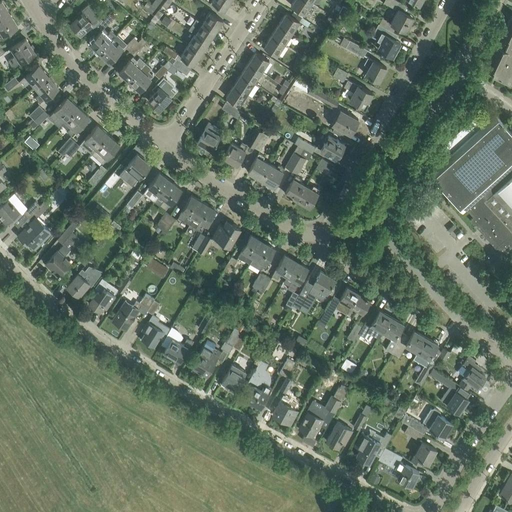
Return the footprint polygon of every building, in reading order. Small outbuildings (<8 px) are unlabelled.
[(1,0),(0,0),(0,18),(10,13),(1,0)] [(114,0),(103,0),(114,9),(119,4),(114,0)] [(231,0),(211,0),(211,1),(225,10),(231,0)] [(304,13),(311,2),(308,0),(293,0),(291,5),(295,8),(293,11),(302,17),(304,13)] [(396,0),(385,0),(384,3),(397,10),(401,3),(396,0)] [(152,4),(148,10),(151,13),(156,7),(152,4)] [(378,22),(382,14),(363,5),(359,13),(378,22)] [(94,15),(87,7),(70,22),(80,34),(93,22),(90,19),(94,15)] [(163,13),(159,9),(153,17),(157,21),(163,13)] [(406,31),(414,17),(400,9),(393,23),(384,18),(381,25),(393,31),(396,26),(406,31)] [(210,11),(203,22),(216,31),(223,20),(210,11)] [(291,15),(286,12),(279,23),(292,32),(299,21),(302,17),(293,11),(291,15)] [(0,36),(18,25),(10,13),(0,18),(0,36)] [(110,13),(100,22),(105,27),(114,18),(110,13)] [(331,23),(335,16),(331,13),(326,20),(331,23)] [(511,71),(511,13),(511,14),(502,34),(506,36),(501,47),(497,45),(487,66),(491,68),(488,74),(511,84),(511,83),(510,83),(511,79),(511,75),(511,71)] [(362,14),(358,20),(376,30),(379,24),(362,14)] [(165,15),(161,21),(168,26),(172,19),(165,15)] [(151,29),(157,21),(153,17),(146,25),(151,29)] [(208,42),(216,31),(203,22),(196,18),(189,29),(195,33),(195,34),(208,42)] [(285,43),(292,32),(279,23),(271,34),(285,43)] [(99,52),(111,40),(117,35),(111,29),(108,32),(103,28),(89,42),(99,52)] [(377,48),(392,56),(400,42),(381,32),(378,39),(381,41),(377,48)] [(208,42),(195,34),(188,45),(201,53),(208,42)] [(277,54),(285,43),(271,34),(264,46),(277,54)] [(122,40),(117,35),(111,40),(99,52),(109,62),(124,48),(119,43),(122,40)] [(344,36),(340,44),(364,57),(368,49),(344,36)] [(129,51),(138,41),(134,37),(125,46),(129,51)] [(143,37),(138,41),(129,51),(134,55),(148,41),(143,37)] [(35,52),(26,38),(12,47),(16,55),(8,60),(13,67),(35,52)] [(166,45),(163,50),(175,58),(178,53),(166,45)] [(193,65),(201,53),(188,45),(181,55),(178,53),(175,58),(177,59),(190,68),(193,64),(193,65)] [(269,60),(256,51),(248,62),(261,71),(269,60)] [(140,69),(146,63),(139,57),(136,60),(133,56),(119,71),(130,81),(141,69),(140,69)] [(165,56),(158,61),(161,65),(168,60),(165,56)] [(379,81),(386,67),(373,59),(372,60),(367,57),(363,64),(369,67),(365,73),(379,81)] [(190,68),(177,59),(172,64),(186,74),(190,68)] [(254,82),(261,71),(248,62),(241,73),(254,82)] [(151,68),(146,64),(146,63),(140,69),(141,69),(130,81),(139,90),(153,75),(148,71),(151,68)] [(35,87),(48,75),(39,64),(20,80),(25,85),(30,80),(35,87)] [(163,65),(154,74),(159,78),(167,69),(163,65)] [(308,82),(312,74),(299,67),(295,75),(308,82)] [(337,67),(332,75),(343,81),(348,73),(337,67)] [(350,71),(346,78),(352,81),(355,73),(350,71)] [(254,82),(241,73),(234,85),(247,93),(254,82)] [(278,74),(274,79),(279,83),(283,77),(278,74)] [(58,87),(48,75),(35,87),(40,92),(35,97),(40,103),(58,87)] [(14,76),(4,85),(8,90),(18,81),(14,76)] [(155,91),(148,99),(160,109),(175,92),(171,88),(174,85),(164,76),(152,89),(155,91)] [(317,88),(297,77),(293,83),(308,91),(307,92),(314,95),(317,89),(317,88)] [(285,79),(281,85),(282,86),(286,88),(291,82),(290,82),(285,79)] [(350,99),(364,107),(373,92),(358,84),(357,84),(348,79),(344,86),(354,91),(350,99)] [(239,105),(247,93),(234,85),(226,96),(239,105)] [(283,94),(286,88),(282,86),(278,91),(283,94)] [(317,89),(314,95),(314,96),(334,107),(338,101),(317,89)] [(67,96),(50,115),(55,120),(54,121),(60,126),(65,120),(78,106),(67,96)] [(225,101),(221,108),(238,119),(242,112),(225,101)] [(39,105),(29,114),(34,119),(44,110),(39,105)] [(72,136),(89,116),(78,106),(65,120),(71,126),(67,131),(72,136)] [(350,133),(358,118),(341,109),(337,107),(335,111),(333,110),(327,121),(335,125),(332,131),(342,136),(345,131),(350,133)] [(44,110),(34,119),(39,124),(49,114),(44,109),(44,110)] [(511,132),(495,113),(476,130),(468,122),(439,149),(446,157),(428,173),(462,211),(465,208),(473,216),(470,219),(502,254),(511,245),(511,132)] [(263,131),(263,132),(266,126),(255,120),(251,126),(255,128),(246,143),(254,147),(263,131)] [(211,149),(222,130),(208,122),(197,141),(211,149)] [(96,148),(109,134),(98,124),(81,143),(92,153),(96,148)] [(269,135),(263,132),(263,131),(254,147),(260,151),(269,135)] [(120,143),(109,134),(96,148),(92,153),(98,158),(103,163),(120,143)] [(336,158),(344,144),(328,134),(320,149),(336,158)] [(66,152),(75,141),(70,136),(58,150),(63,155),(66,152)] [(315,146),(298,137),(294,143),(297,145),(303,148),(312,153),(315,146)] [(80,145),(75,141),(66,152),(70,156),(80,145)] [(237,164),(245,151),(245,150),(244,150),(247,145),(242,142),(239,147),(231,142),(223,156),(237,164)] [(303,148),(297,145),(285,166),(291,169),(303,148)] [(303,148),(291,169),(291,170),(297,174),(306,157),(308,159),(312,153),(303,148)] [(137,153),(120,174),(126,179),(133,184),(139,177),(150,164),(137,153)] [(261,178),(269,164),(262,160),(264,157),(258,153),(248,171),(261,178)] [(321,158),(315,167),(321,171),(323,167),(330,171),(333,165),(321,158)] [(94,184),(107,169),(101,164),(88,180),(94,184)] [(276,168),(269,164),(261,178),(274,186),(284,168),(278,165),(276,168)] [(110,186),(119,176),(114,171),(105,182),(110,186)] [(154,201),(170,180),(159,171),(143,192),(154,201)] [(59,180),(65,184),(70,179),(64,174),(59,180)] [(297,200),(305,186),(299,182),(301,178),(295,175),(285,192),(297,200)] [(165,209),(181,188),(170,180),(154,201),(159,205),(165,209)] [(309,207),(320,189),(313,185),(311,189),(305,186),(297,200),(309,207)] [(137,190),(127,203),(125,206),(129,210),(131,206),(132,207),(142,194),(137,190)] [(189,224),(203,201),(191,194),(177,217),(189,224)] [(0,215),(9,226),(22,214),(8,198),(0,204),(0,215)] [(50,231),(37,217),(48,205),(44,200),(40,205),(28,217),(32,221),(19,235),(26,243),(28,241),(35,247),(50,231)] [(35,200),(23,213),(28,217),(40,205),(35,200)] [(201,231),(215,208),(203,201),(189,224),(201,231)] [(161,229),(170,215),(165,212),(156,225),(157,226),(161,229)] [(175,219),(170,215),(161,229),(166,232),(175,219)] [(230,246),(241,228),(227,220),(223,226),(220,224),(213,236),(230,246)] [(72,261),(65,255),(70,250),(69,249),(79,238),(72,231),(77,225),(72,221),(57,239),(64,244),(59,251),(57,250),(46,262),(59,275),(64,270),(72,261)] [(200,232),(192,247),(197,250),(198,249),(206,236),(200,232)] [(253,257),(263,241),(251,234),(238,256),(244,260),(250,263),(254,257),(253,257)] [(206,235),(206,236),(198,249),(204,253),(212,238),(206,235)] [(254,257),(250,263),(262,270),(275,248),(263,241),(253,257),(254,257)] [(89,249),(79,260),(85,264),(94,253),(89,249)] [(287,275),(296,260),(285,254),(272,275),(278,279),(282,272),(287,275)] [(231,256),(224,268),(229,271),(237,259),(231,256)] [(287,275),(284,282),(289,285),(288,288),(294,291),(295,289),(308,267),(296,260),(287,275)] [(179,264),(177,269),(182,272),(185,267),(179,264)] [(82,268),(67,286),(78,295),(88,284),(90,286),(91,286),(102,271),(102,270),(98,275),(90,268),(86,272),(85,270),(82,268)] [(308,294),(301,306),(308,309),(316,295),(323,299),(327,291),(332,294),(337,285),(332,283),(335,278),(321,270),(309,291),(307,294),(308,294)] [(258,288),(265,275),(259,272),(252,285),(258,288)] [(270,279),(265,275),(258,288),(263,291),(270,279)] [(126,277),(117,289),(123,293),(131,280),(126,277)] [(97,290),(88,303),(99,310),(103,305),(106,307),(115,295),(104,288),(108,282),(102,278),(95,288),(97,290)] [(346,313),(359,292),(347,286),(335,307),(346,313)] [(301,290),(299,294),(293,304),(300,308),(301,306),(308,294),(307,294),(301,290)] [(291,307),(293,304),(299,294),(293,291),(286,303),(291,307)] [(357,320),(370,299),(359,292),(346,313),(357,320)] [(148,308),(154,298),(146,293),(140,302),(136,300),(133,305),(125,300),(112,319),(119,324),(121,322),(127,326),(141,304),(148,308)] [(159,302),(154,298),(148,308),(147,310),(152,313),(159,302)] [(325,324),(334,310),(327,306),(319,321),(325,324)] [(383,331),(391,316),(379,309),(371,324),(370,327),(364,323),(362,326),(358,333),(364,337),(368,330),(379,337),(383,331)] [(207,311),(198,326),(206,330),(214,316),(207,311)] [(143,333),(140,338),(147,342),(147,341),(154,345),(159,337),(164,340),(171,327),(158,319),(159,317),(152,313),(151,315),(142,330),(145,332),(144,333),(143,333)] [(403,323),(391,316),(383,331),(390,336),(391,340),(386,348),(393,353),(405,333),(399,330),(403,323)] [(240,319),(235,327),(241,330),(245,324),(246,322),(240,319)] [(358,333),(362,326),(355,322),(347,337),(353,340),(358,333)] [(245,324),(241,330),(247,334),(251,328),(245,324)] [(162,343),(167,346),(164,351),(166,352),(164,355),(172,360),(174,357),(180,360),(187,348),(188,349),(193,341),(189,339),(187,339),(184,344),(180,342),(183,336),(181,333),(180,331),(175,328),(172,326),(171,327),(164,340),(162,343)] [(224,340),(220,347),(229,352),(232,345),(241,330),(235,327),(234,326),(226,341),(224,340)] [(247,334),(241,330),(232,345),(239,349),(247,334)] [(417,351),(426,337),(414,330),(410,336),(405,333),(393,353),(399,356),(406,345),(417,351)] [(426,362),(415,381),(421,384),(437,359),(441,352),(435,348),(438,344),(426,337),(417,351),(418,352),(425,356),(424,357),(425,361),(426,362)] [(201,352),(191,369),(205,377),(220,351),(214,347),(216,344),(207,339),(199,352),(201,352)] [(441,352),(437,359),(444,363),(450,351),(443,347),(441,352)] [(288,357),(279,372),(286,376),(286,375),(295,361),(288,357)] [(485,375),(472,365),(474,362),(467,357),(461,365),(457,371),(464,376),(464,377),(459,383),(467,389),(472,383),(477,386),(485,375)] [(271,387),(268,385),(269,384),(269,383),(269,382),(269,381),(270,380),(270,379),(270,378),(269,377),(269,375),(268,374),(268,373),(267,372),(267,371),(266,370),(265,370),(264,369),(267,363),(260,359),(243,390),(249,393),(247,398),(261,406),(271,387)] [(232,363),(222,380),(236,388),(246,371),(232,363)] [(293,379),(286,375),(286,376),(280,386),(287,390),(293,379)] [(445,375),(441,381),(449,386),(453,389),(457,383),(445,375)] [(334,411),(341,400),(347,390),(346,390),(348,386),(342,383),(340,386),(339,386),(333,396),(331,395),(325,406),(334,411)] [(445,392),(440,398),(447,403),(459,412),(468,398),(467,397),(468,395),(470,391),(457,383),(453,389),(449,386),(445,392)] [(283,394),(273,413),(287,421),(289,418),(290,418),(295,408),(292,406),(295,400),(283,394)] [(359,429),(367,415),(372,406),(366,403),(361,412),(353,426),(359,429)] [(443,436),(452,422),(441,415),(441,411),(435,407),(431,408),(423,420),(431,425),(429,427),(443,436)] [(327,412),(322,410),(319,408),(315,415),(308,411),(299,427),(313,435),(319,424),(321,425),(327,412)] [(405,413),(401,420),(408,424),(423,433),(427,426),(405,413)] [(337,421),(327,440),(338,446),(341,441),(344,443),(352,429),(337,421)] [(423,433),(408,424),(404,431),(419,440),(423,433)] [(369,463),(378,447),(379,444),(384,447),(385,446),(392,434),(387,431),(381,442),(362,432),(355,446),(360,449),(356,455),(369,463)] [(429,462),(436,448),(422,441),(411,460),(420,465),(423,459),(429,462)] [(384,447),(378,458),(401,470),(397,477),(411,485),(419,471),(399,460),(402,455),(396,452),(385,446),(384,447)] [(511,473),(507,481),(509,482),(506,488),(506,487),(501,495),(511,500),(511,473)] [(373,475),(371,480),(377,483),(380,478),(373,475)]
